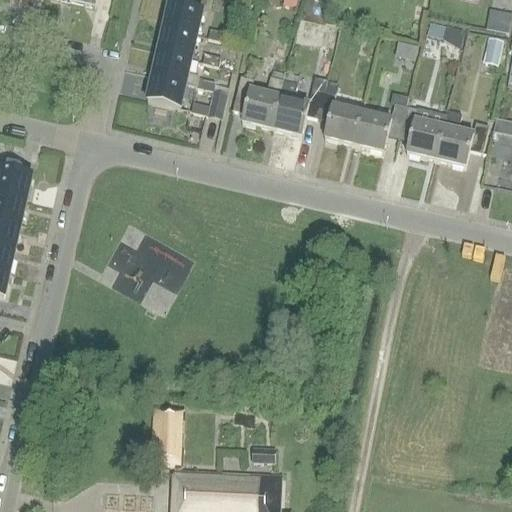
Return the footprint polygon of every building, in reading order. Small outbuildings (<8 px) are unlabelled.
[(97,0),(70,0),(70,4),(95,10),(97,0)] [(170,6),(165,29),(196,37),(202,14),(170,6)] [(508,17),(497,15),(493,35),(505,37),(508,17)] [(303,42),(313,44),(317,26),(308,24),(303,42)] [(431,28),(428,41),(444,44),(447,32),(431,28)] [(190,63),(196,37),(165,29),(159,55),(190,63)] [(208,43),(224,46),(226,37),(210,33),(208,43)] [(489,44),(486,56),(501,59),(503,47),(489,44)] [(402,47),(401,60),(420,62),(422,48),(402,47)] [(159,55),(153,81),(184,89),(190,63),(159,55)] [(220,62),(205,58),(203,68),(218,71),(220,62)] [(184,89),(153,81),(147,106),(179,113),(184,89)] [(250,95),(253,84),(240,81),(232,115),(244,118),(242,128),(271,135),(284,85),(270,82),(266,98),(250,95)] [(297,88),(284,85),(271,135),(301,142),(305,121),(317,124),(326,85),(314,82),(308,108),(293,105),(297,88)] [(212,96),(214,87),(199,83),(197,92),(212,96)] [(338,88),(327,85),(326,85),(317,124),(328,126),(324,143),(353,150),(362,117),(333,110),(338,88)] [(392,98),(390,108),(394,109),(406,111),(408,102),(392,98)] [(406,111),(398,143),(409,146),(406,158),(436,165),(443,132),(415,125),(420,105),(409,102),(406,111)] [(209,111),(193,107),(191,116),(207,120),(209,111)] [(387,140),(398,143),(406,111),(394,109),(391,124),(362,117),(353,150),(383,157),(387,140)] [(443,132),(436,165),(465,172),(469,155),(482,158),(488,131),(475,128),(472,139),(457,135),(460,121),(461,121),(461,120),(447,116),(443,132)] [(0,171),(0,197),(25,203),(31,178),(0,171)] [(0,221),(20,226),(25,203),(0,197),(0,221)] [(0,248),(14,251),(20,226),(0,221),(0,248)] [(0,272),(9,275),(14,251),(0,248),(0,272)] [(0,301),(3,302),(9,275),(0,272),(0,301)] [(152,470),(182,471),(184,415),(155,413),(152,470)] [(275,453),(256,452),(256,467),(275,468),(275,453)] [(279,511),(281,480),(173,475),(171,511),(279,511)]
